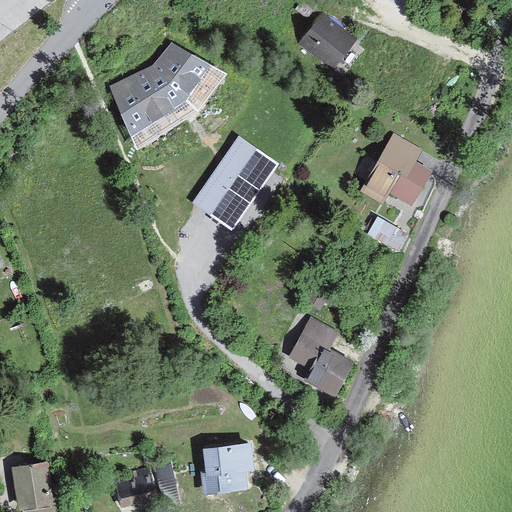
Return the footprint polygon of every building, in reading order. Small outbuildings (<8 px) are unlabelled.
[(304,46),(341,78),(368,47),(331,15),(304,46)] [(153,66),(109,85),(137,151),(199,112),(229,74),(173,42),(153,66)] [(383,205),(390,194),(412,207),(435,172),(414,162),(421,148),(393,133),(360,192),(383,205)] [(280,164),(238,135),(192,203),(233,232),(280,164)] [(422,240),(383,218),(365,251),(404,272),(422,240)] [(0,276),(12,270),(0,245),(0,276)] [(295,361),(320,374),(312,390),(343,406),(362,368),(339,357),(348,339),(314,322),(295,361)] [(208,500),(255,494),(253,476),(263,474),(260,446),(208,452),(211,475),(205,476),(208,500)] [(141,511),(181,511),(185,511),(173,461),(132,470),(141,511)] [(55,466),(18,470),(23,511),(43,511),(61,510),(55,466)]
